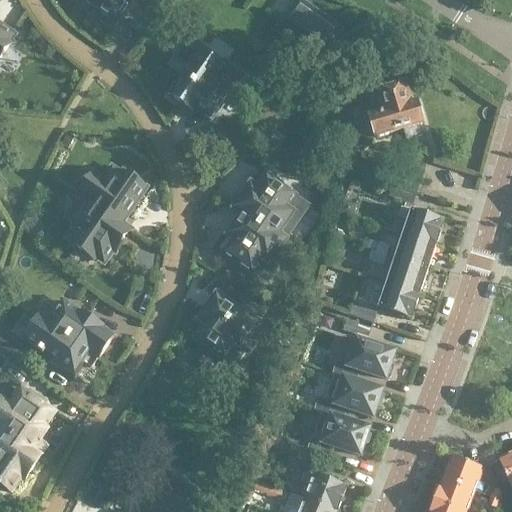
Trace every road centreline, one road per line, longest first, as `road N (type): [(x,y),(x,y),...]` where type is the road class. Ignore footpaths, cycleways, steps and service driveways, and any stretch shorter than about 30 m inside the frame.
road 1 (residential): [(52,511),(152,341),(172,292),(185,203),(160,138),(128,97),(48,26),(34,0)]
road 2 (tertiary): [(418,431),(485,246)]
